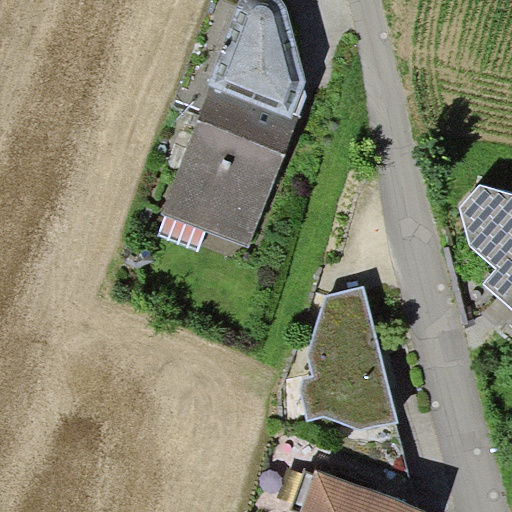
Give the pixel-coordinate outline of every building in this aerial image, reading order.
[(206,232),(248,245),(307,92),(287,8),(283,5),(280,0),(240,0),(238,6),(222,49),(219,48),(207,84),(210,85),(161,216),(165,217),(206,232)] [(486,280),(511,302),(511,190),(480,183),(460,203),(470,242),(498,265),(486,280)] [(199,251),(206,232),(165,217),(158,236),(199,251)] [(361,428),(400,419),(364,286),(326,296),(308,355),(315,375),(304,377),(301,389),(309,420),(326,415),(361,428)] [(303,511),(428,511),(318,471),(303,511)]
